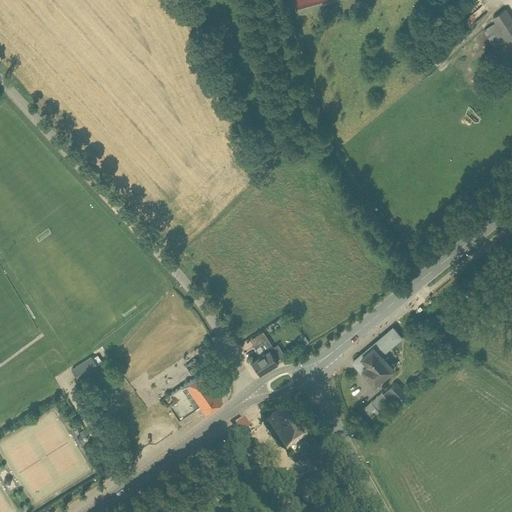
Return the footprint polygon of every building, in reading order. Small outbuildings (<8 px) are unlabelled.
[(511,17),(506,8),(493,16),(496,21),(511,45),(511,17)] [(511,58),(511,45),(496,21),(484,29),(506,63),(511,58)] [(285,323),(292,318),(288,312),(277,319),(281,325),(285,323)] [(395,329),(363,355),(362,353),(353,360),(362,370),(365,368),(376,382),(393,368),(381,353),(401,336),(395,329)] [(305,335),(299,339),(303,345),(309,342),(305,335)] [(250,339),(238,346),(246,359),(257,352),(250,339)] [(251,360),(252,362),(259,373),(278,362),(276,359),(269,349),(263,340),(254,346),(260,355),(251,360)] [(98,366),(92,356),(71,369),(78,380),(98,366)] [(195,359),(185,365),(193,377),(170,393),(175,401),(170,405),(179,419),(196,407),(200,412),(205,409),(205,410),(222,398),(221,396),(228,391),(215,374),(209,378),(195,359)] [(407,394),(396,382),(389,388),(400,400),(407,394)] [(382,391),(371,401),(380,411),(391,402),(382,391)] [(319,448),(291,406),(269,420),(297,462),(309,454),(319,448)] [(341,481),(319,448),(309,454),(320,472),(297,488),(308,504),(341,481)]
